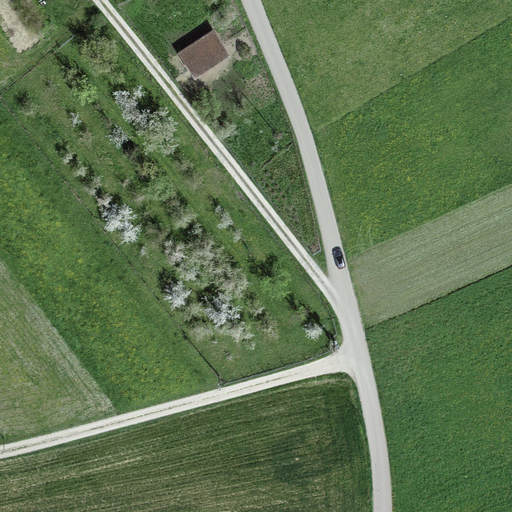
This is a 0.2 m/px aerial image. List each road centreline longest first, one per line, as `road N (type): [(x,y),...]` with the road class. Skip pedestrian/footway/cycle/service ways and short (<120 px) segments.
road 1 (unclassified): [(252,0),(304,131),(361,354),(382,511)]
road 2 (track): [(361,354),(0,451)]
